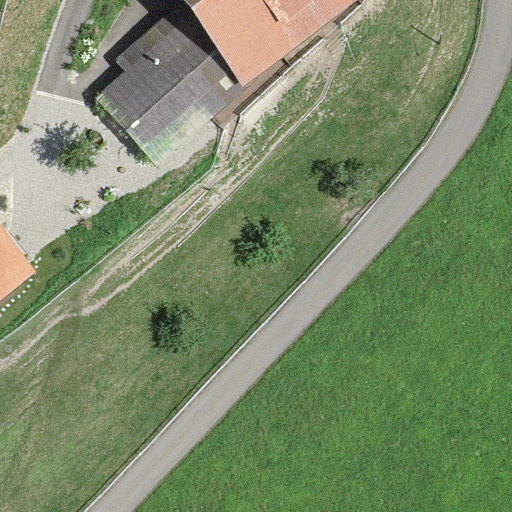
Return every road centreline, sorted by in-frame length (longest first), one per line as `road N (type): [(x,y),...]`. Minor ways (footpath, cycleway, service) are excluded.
road 1 (track): [(124,511),(471,156),(511,74)]
road 2 (track): [(49,138),(77,263),(71,330),(49,410),(4,511)]
road 3 (track): [(49,138),(57,70),(83,0)]
